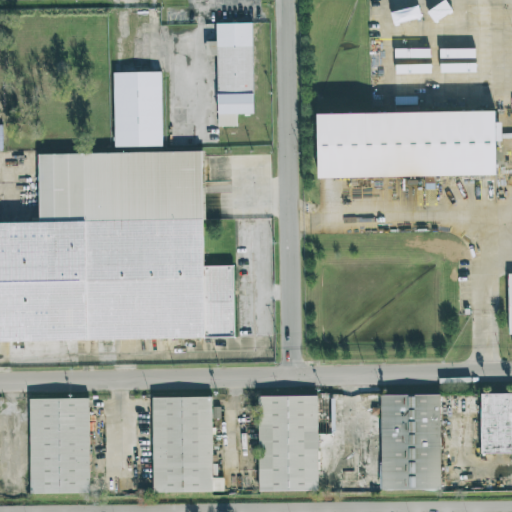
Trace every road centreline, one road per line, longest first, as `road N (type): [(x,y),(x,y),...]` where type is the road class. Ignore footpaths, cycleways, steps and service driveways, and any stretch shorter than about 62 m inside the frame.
road 1 (residential): [(287,0),(295,376)]
road 2 (residential): [(136,511),(511,506)]
road 3 (residential): [(295,376),(0,382)]
road 4 (residential): [(511,372),(295,376)]
